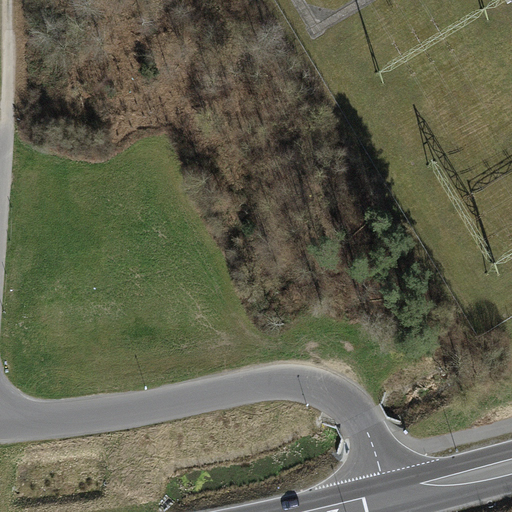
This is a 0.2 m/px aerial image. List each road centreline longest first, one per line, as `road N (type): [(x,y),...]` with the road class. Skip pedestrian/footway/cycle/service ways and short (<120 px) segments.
road 1 (secondary): [(337,511),(511,469)]
road 2 (track): [(11,0),(8,120)]
